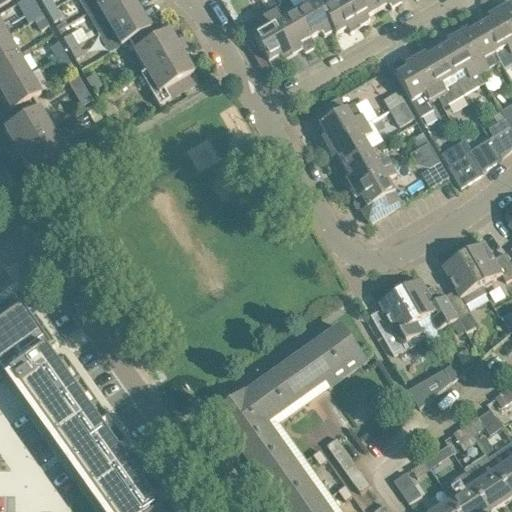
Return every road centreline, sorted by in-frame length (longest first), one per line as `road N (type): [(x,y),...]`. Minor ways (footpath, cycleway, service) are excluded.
road 1 (residential): [(511,174),(414,251),(391,263),(366,259),(344,246),(261,109)]
road 2 (residential): [(252,511),(44,234)]
road 3 (residential): [(261,109),(451,0)]
road 4 (residential): [(403,511),(387,488),(391,466),(511,366)]
road 5 (residential): [(261,109),(197,0)]
